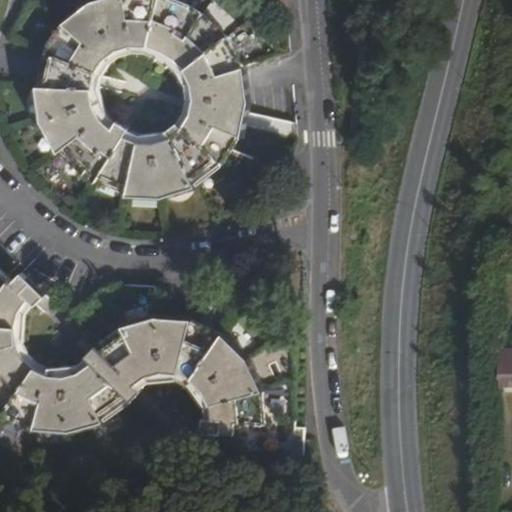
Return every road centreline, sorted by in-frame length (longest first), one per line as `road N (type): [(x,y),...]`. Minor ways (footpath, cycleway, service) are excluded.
road 1 (tertiary): [(462,0),(409,242),(399,344),(405,511)]
road 2 (residential): [(311,0),(324,142),(316,336),(325,429),(340,483)]
road 3 (unknown): [(317,64),(162,76),(0,62)]
